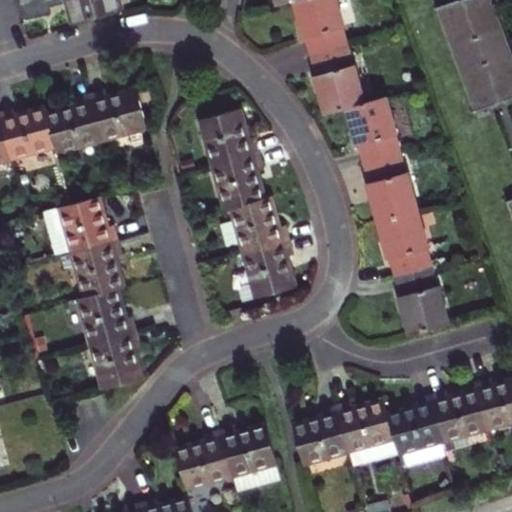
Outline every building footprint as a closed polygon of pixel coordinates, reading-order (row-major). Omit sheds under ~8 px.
[(117,0),(39,0),(20,6),(23,19),(37,15),(51,12),(50,7),(69,1),(75,22),(120,10),(117,0)] [(296,0),(301,18),(306,38),(310,37),(315,55),(348,46),(343,27),(346,27),(338,0),(296,0)] [(505,94),(507,101),(511,98),(511,55),(491,0),(471,0),(472,4),(460,8),(458,0),(439,7),(477,112),(496,105),(493,98),(505,94)] [(471,0),(458,0),(460,8),(472,4),(471,0)] [(348,46),(315,55),(320,74),(317,75),(322,94),(327,112),(349,107),(366,102),(356,64),(353,65),(348,46)] [(149,127),(138,86),(106,95),(105,90),(98,92),(91,94),(104,140),(149,127)] [(58,152),(104,140),(91,94),(84,96),(76,98),(78,103),(47,112),(57,145),(58,152)] [(493,98),(496,105),(507,101),(505,94),(493,98)] [(366,102),(349,107),(354,126),(360,145),(362,145),(367,163),(401,154),(396,135),(399,134),(388,96),(366,102)] [(0,113),(12,158),(57,145),(47,112),(46,106),(31,110),(16,114),(14,109),(0,113)] [(242,107),(201,118),(214,164),(260,151),(258,143),(256,136),(250,138),(242,107)] [(0,161),(12,158),(0,113),(0,112),(0,161)] [(226,209),(235,207),(266,198),(258,168),(264,166),(262,158),(260,151),(214,164),(226,209)] [(401,154),(367,163),(373,183),(370,183),(376,202),(381,220),(419,209),(409,172),(406,173),(401,154)] [(68,241),(71,252),(117,240),(115,233),(113,226),(107,227),(98,196),(72,203),(43,212),(52,246),(68,241)] [(235,207),(247,252),(292,239),(290,232),(288,224),(282,226),(274,196),(266,198),(235,207)] [(430,247),(419,209),(381,220),(386,239),(391,258),(393,257),(399,277),(433,267),(427,248),(430,247)] [(292,239),(247,252),(258,296),(298,285),(291,256),(296,254),(294,246),(292,239)] [(71,252),(84,298),(118,288),(124,286),(116,257),(121,255),(119,247),(117,240),(71,252)] [(433,267),(399,277),(401,286),(404,295),(402,296),(413,335),(452,325),(441,285),(438,286),(433,267)] [(126,319),(118,288),(84,298),(79,299),(91,344),(136,332),(134,324),(132,317),(126,319)] [(136,332),(91,344),(104,389),(143,379),(135,348),(141,347),(139,339),(136,332)] [(480,389),(491,429),(511,423),(511,380),(511,381),(496,385),(494,379),(478,384),(480,389)] [(433,395),(446,442),(491,429),(480,389),(466,393),(452,397),(450,391),(433,395)] [(396,439),(400,454),(403,465),(430,457),(427,447),(446,442),(433,395),(418,400),(419,405),(404,410),(389,414),(396,439)] [(352,402),(338,406),(351,452),(396,439),(389,414),(384,399),(369,403),(354,407),(352,402)] [(351,452),(338,406),(323,409),(325,415),(309,419),(294,423),(305,465),(351,452)] [(221,431),(234,477),(238,491),(283,479),(268,425),(238,433),(236,427),(229,429),(221,431)] [(177,450),(188,490),(234,477),(221,431),(213,433),(206,435),(207,442),(177,450)] [(143,503),(145,511),(194,511),(190,496),(159,505),(157,499),(150,501),(143,503)] [(145,511),(143,503),(135,505),(127,508),(127,511),(145,511)]
